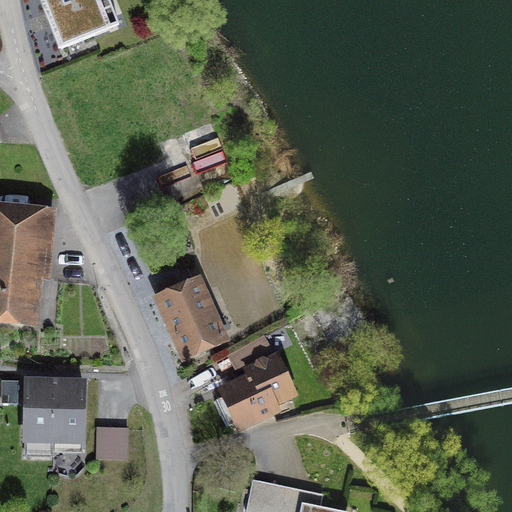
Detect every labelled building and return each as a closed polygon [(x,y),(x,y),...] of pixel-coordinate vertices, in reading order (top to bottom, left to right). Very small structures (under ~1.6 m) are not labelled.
[(42,0),(50,20),(61,50),(108,32),(95,0),(42,0)] [(168,203),(151,210),(158,227),(176,220),(168,203)] [(0,323),(32,326),(42,215),(0,211),(0,323)] [(191,277),(158,292),(187,357),(220,342),(191,277)] [(239,388),(213,401),(233,439),(294,407),(271,364),(236,382),(239,388)] [(64,385),(56,384),(41,383),(27,382),(24,439),(53,441),(80,443),(83,386),(64,385)] [(126,431),(95,432),(95,462),(127,462),(126,431)] [(323,497),(254,484),(248,511),(323,511),(320,511),(323,497)]
